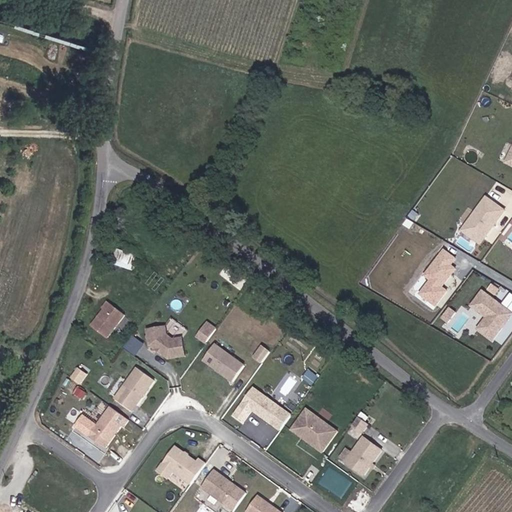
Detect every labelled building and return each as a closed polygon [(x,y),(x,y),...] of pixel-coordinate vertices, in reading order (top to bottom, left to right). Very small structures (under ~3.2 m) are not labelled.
[(485,199),(464,228),(483,241),(503,213),(485,199)] [(483,241),(464,228),(460,233),(479,246),(483,241)] [(134,268),(137,253),(117,249),(115,264),(134,268)] [(429,283),(419,297),(434,308),(445,294),(440,290),(454,272),(449,268),(454,262),(443,253),(423,278),(429,283)] [(493,282),(489,290),(497,294),(500,286),(493,282)] [(511,316),(481,293),(469,308),(485,320),(476,331),(491,343),(500,330),(500,327),(503,322),(506,324),(511,316)] [(104,311),(90,327),(104,340),(124,318),(108,304),(102,310),(104,311)] [(449,321),(455,309),(449,307),(444,318),(449,321)] [(207,326),(204,330),(212,336),(215,332),(207,326)] [(164,329),(146,332),(148,347),(167,361),(183,358),(180,340),(171,342),(165,337),(164,329)] [(197,340),(205,345),(212,336),(204,330),(197,340)] [(138,354),(144,341),(133,335),(126,348),(138,354)] [(213,346),(202,362),(231,384),(243,368),(213,346)] [(261,349),(253,360),(261,365),(268,354),(261,349)] [(79,367),(73,377),(82,383),(89,373),(79,367)] [(137,370),(119,395),(124,398),(119,404),(132,413),(154,382),(137,370)] [(252,390),(233,416),(244,424),(252,413),(270,426),(277,431),(288,416),(281,411),(252,390)] [(119,395),(115,401),(119,404),(124,398),(119,395)] [(324,407),(319,413),(327,420),(332,414),(324,407)] [(110,410),(89,439),(105,451),(121,428),(123,429),(128,423),(110,410)] [(305,410),(290,432),(321,454),(336,433),(305,410)] [(356,419),(350,427),(361,435),(366,427),(356,419)] [(362,439),(344,464),(362,477),(381,451),(362,439)] [(157,472),(167,480),(173,471),(175,469),(183,475),(182,477),(191,484),(205,463),(198,459),(196,462),(175,446),(157,472)] [(224,506),(236,488),(213,472),(201,490),(224,506)] [(278,511),(256,496),(243,511),(278,511)]
